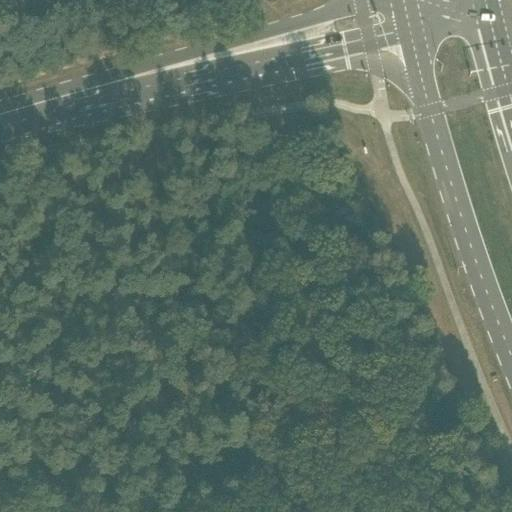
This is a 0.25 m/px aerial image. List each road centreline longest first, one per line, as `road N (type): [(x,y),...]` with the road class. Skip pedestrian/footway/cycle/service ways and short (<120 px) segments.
road 1 (primary): [(0,130),(410,42)]
road 2 (primary): [(402,2),(0,112)]
road 3 (primary): [(410,42),(480,289),(511,368)]
